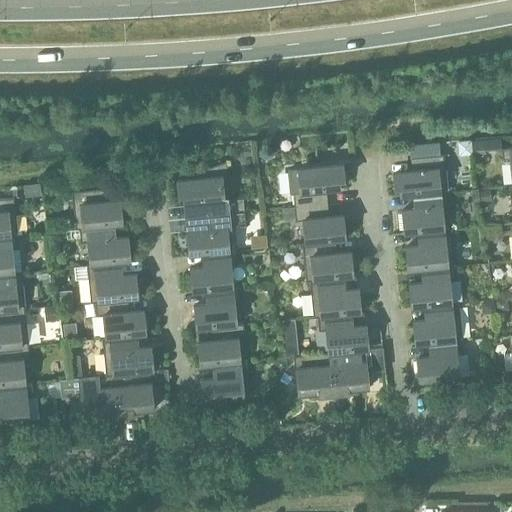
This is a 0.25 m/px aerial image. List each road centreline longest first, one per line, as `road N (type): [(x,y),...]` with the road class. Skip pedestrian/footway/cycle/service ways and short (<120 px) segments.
road 1 (primary): [(0,62),(332,42),(511,13)]
road 2 (residential): [(401,433),(371,167)]
road 3 (residential): [(187,454),(157,193)]
road 4 (primary): [(220,0),(0,8)]
road 5 (residential): [(187,454),(401,433)]
road 6 (residential): [(0,471),(187,454)]
